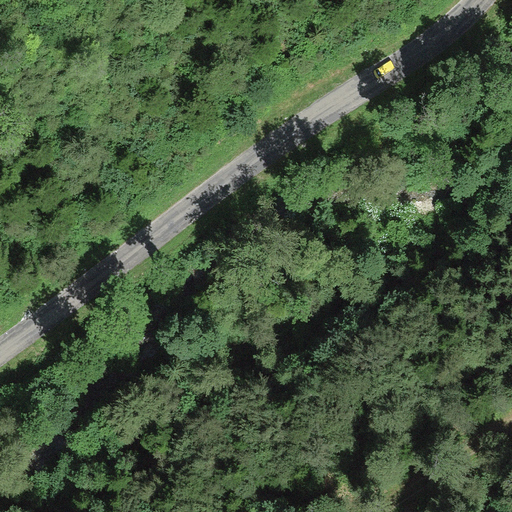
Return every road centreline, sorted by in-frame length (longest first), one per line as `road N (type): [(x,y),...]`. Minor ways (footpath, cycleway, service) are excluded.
road 1 (tertiary): [(482,0),(448,33),(283,137),(0,353)]
road 2 (track): [(511,428),(381,511)]
